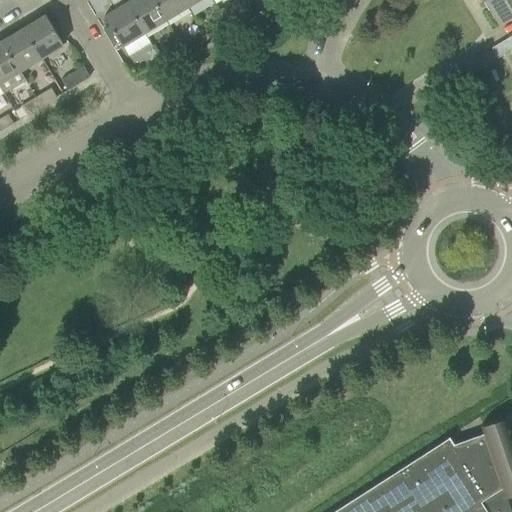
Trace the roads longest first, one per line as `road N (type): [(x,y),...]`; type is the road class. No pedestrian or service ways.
road 1 (tertiary): [(36,511),(420,279)]
road 2 (residential): [(442,203),(406,140),(366,107),(312,82)]
road 3 (residential): [(312,82),(198,86),(138,116)]
road 4 (residential): [(138,116),(0,191)]
road 5 (residential): [(138,116),(65,0)]
